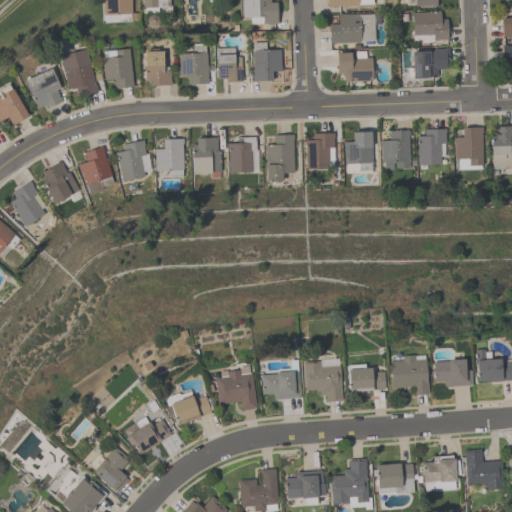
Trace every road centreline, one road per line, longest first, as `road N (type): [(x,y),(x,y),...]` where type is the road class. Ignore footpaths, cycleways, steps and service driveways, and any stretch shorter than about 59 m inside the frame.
road 1 (residential): [(0,170),(67,123),(511,97)]
road 2 (residential): [(137,511),(187,465),(225,446),(271,435),(511,416)]
